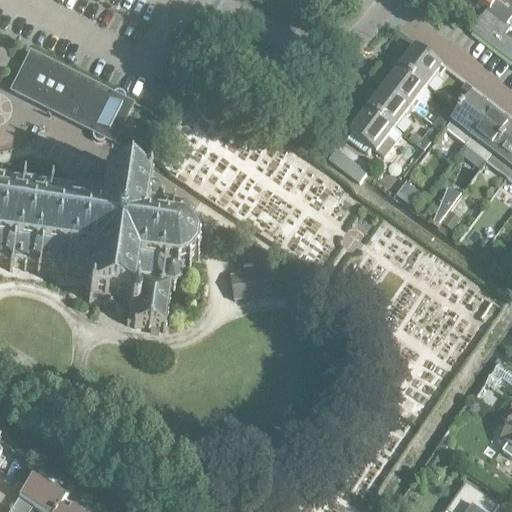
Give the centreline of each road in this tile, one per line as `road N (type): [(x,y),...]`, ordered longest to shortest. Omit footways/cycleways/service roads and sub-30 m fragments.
road 1 (residential): [(220,8),(295,45),(337,49),(384,9)]
road 2 (residential): [(511,103),(384,9)]
